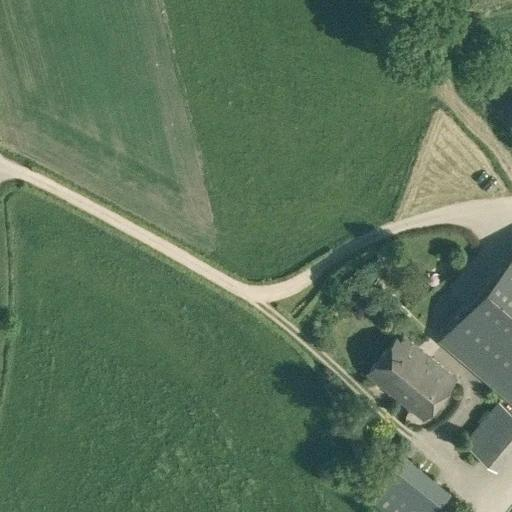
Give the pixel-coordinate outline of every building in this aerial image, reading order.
[(511,395),(511,253),(442,336),(507,391),(511,395)] [(368,372),(396,395),(429,354),(401,332),(368,372)] [(429,354),(396,395),(424,417),(456,377),(429,354)] [(511,431),(511,395),(507,391),(464,443),(488,461),(511,431)] [(396,511),(437,511),(450,496),(400,458),(372,494),(396,511)]
